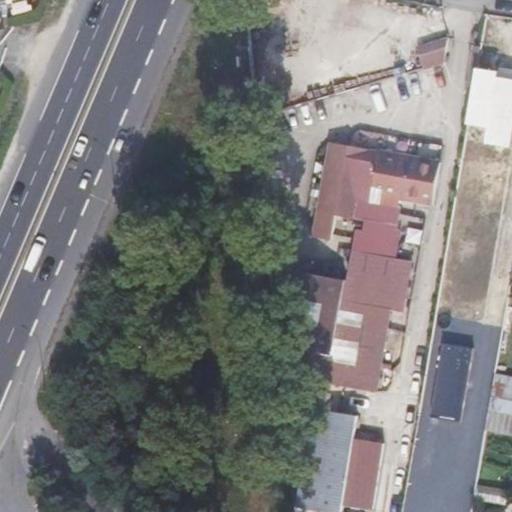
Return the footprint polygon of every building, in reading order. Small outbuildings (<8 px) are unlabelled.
[(444,41),(419,43),(422,66),(446,63),(444,41)] [(269,256),(275,307),(286,309),(280,347),(293,349),(285,400),(316,406),(299,507),(321,511),(323,511),(342,511),(342,508),(345,508),(354,456),(352,455),(360,414),(344,411),(362,310),(366,311),(358,365),(368,366),(378,305),(375,304),(376,295),(367,294),(375,245),(387,247),(394,210),(385,209),(386,207),(371,204),(373,194),(396,198),(402,155),(329,144),(312,236),(331,239),(336,215),(363,220),(361,230),(357,229),(346,279),(293,271),(293,272),(288,272),(290,254),(273,251),(269,256)] [(396,198),(426,202),(433,161),(402,155),(396,198)] [(433,161),(426,202),(432,203),(440,162),(433,161)] [(134,227),(150,225),(148,209),(131,211),(134,227)] [(394,210),(387,247),(392,248),(399,212),(394,210)] [(378,305),(368,366),(379,368),(389,306),(378,305)] [(511,365),(496,363),(491,392),(511,394),(511,365)] [(354,456),(345,508),(371,511),(380,460),(354,456)]
